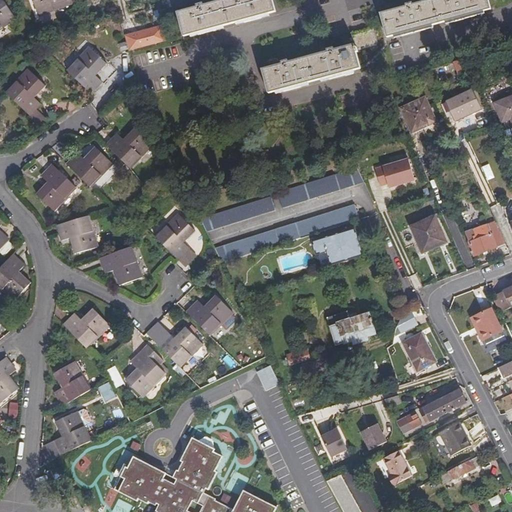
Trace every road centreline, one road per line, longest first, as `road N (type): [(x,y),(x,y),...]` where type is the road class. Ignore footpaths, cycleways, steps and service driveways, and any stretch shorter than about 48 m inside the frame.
road 1 (residential): [(511,266),(449,288),(435,305),(511,464)]
road 2 (residential): [(18,510),(36,331)]
road 3 (residential): [(178,283),(149,315),(67,280),(41,279)]
road 4 (unknown): [(463,369),(312,416)]
